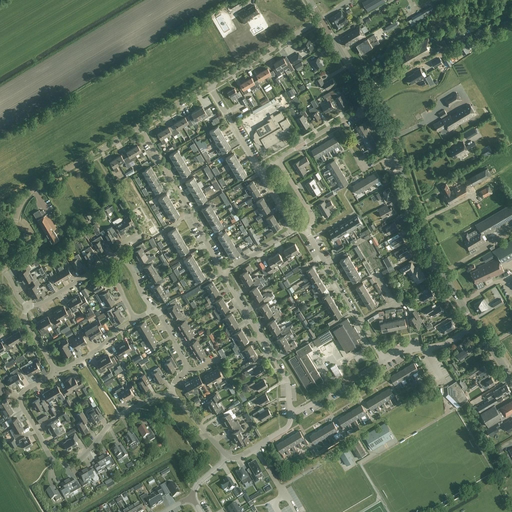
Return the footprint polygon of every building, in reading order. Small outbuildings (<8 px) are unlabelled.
[(241,0),(238,0),(230,5),(233,10),(244,4),(241,0)] [(384,0),(365,0),(362,2),(368,12),(385,2),(384,0)] [(252,17),(259,13),(255,5),(247,9),(246,8),(237,13),(244,24),(253,19),(252,17)] [(431,6),(411,18),(415,23),(434,11),(431,6)] [(341,25),(348,21),(341,11),(330,18),(337,30),(342,26),(341,25)] [(218,15),(213,18),(222,32),(227,29),(218,15)] [(361,39),(366,36),(359,26),(356,28),(357,29),(342,38),(347,46),(360,38),(361,39)] [(380,43),(374,34),(356,45),(360,51),(359,51),(360,53),(361,53),(362,54),(380,43)] [(301,52),(306,49),(308,52),(314,48),(309,40),(303,44),(303,43),(298,47),(301,52)] [(429,43),(431,43),(429,40),(421,44),(420,43),(414,47),(414,48),(412,50),(411,48),(407,51),(408,53),(399,58),(404,67),(410,64),(411,66),(436,52),(433,47),(432,48),(429,43)] [(299,53),(290,58),(293,65),(302,59),(299,53)] [(321,62),(319,57),(311,62),(316,70),(324,65),(322,61),(321,62)] [(279,61),(283,67),(285,70),(289,68),(291,72),(294,70),(292,66),(289,61),(287,63),(284,58),(279,61)] [(439,58),(431,63),(434,68),(442,63),(439,58)] [(283,67),(279,61),(274,63),(277,68),(274,70),(277,75),(278,76),(282,74),(279,69),(283,67)] [(301,62),(295,66),(297,71),(304,67),(301,62)] [(262,71),(265,77),(271,74),(272,76),(275,74),(273,71),(270,72),(268,68),(262,71)] [(412,84),(418,80),(419,81),(425,77),(420,69),(414,72),(414,73),(408,77),(412,84)] [(265,77),(262,71),(257,75),(259,79),(257,80),(259,84),(261,82),(260,80),(265,77)] [(246,81),(249,87),(255,83),(256,86),(259,84),(257,80),(254,82),(251,78),(246,81)] [(336,85),(332,79),(324,84),(321,78),(316,81),(319,87),(324,84),(327,90),(336,85)] [(249,87),(246,81),(241,84),(244,90),(243,90),(245,94),(248,92),(246,88),(249,87)] [(228,92),(230,97),(232,100),(238,97),(238,98),(242,96),(239,91),(237,93),(234,88),(228,92)] [(265,101),(269,98),(261,89),(257,92),(265,101)] [(290,97),(295,95),(291,89),(287,92),(290,97)] [(347,103),(342,94),(338,97),(334,90),(329,93),(334,100),(336,99),(341,107),(347,103)] [(456,92),(444,100),(449,108),(461,101),(456,92)] [(334,107),(331,102),(334,100),(329,93),(323,96),(325,99),(326,98),(328,102),(322,106),(325,112),(334,107)] [(285,94),(280,96),(283,104),(288,102),(285,94)] [(314,107),(312,108),(309,110),(312,115),(316,121),(321,118),(319,115),(320,115),(318,112),(320,110),(317,105),(314,100),(311,102),(314,107)] [(463,122),(463,123),(470,119),(469,118),(472,117),(473,117),(476,116),(470,105),(461,110),(450,116),(450,115),(443,120),(442,119),(434,124),(438,132),(447,127),(448,129),(448,130),(449,131),(456,127),(455,127),(463,122)] [(201,118),(203,116),(205,118),(208,117),(211,115),(208,109),(204,111),(202,107),(196,110),(203,120),(201,118)] [(203,120),(196,110),(191,113),(193,117),(190,119),(193,125),(197,123),(195,121),(198,119),(200,122),(203,120)] [(262,145),(263,144),(264,144),(266,148),(293,132),(289,126),(291,125),(287,118),(285,119),(281,112),(267,120),(268,122),(257,129),(258,131),(256,132),(255,132),(255,133),(254,134),(254,135),(254,136),(254,137),(254,138),(253,138),(256,143),(257,143),(258,143),(258,144),(259,144),(260,145),(261,145),(262,145)] [(304,129),(309,125),(306,120),(306,119),(304,115),(300,117),(302,120),(299,122),(304,129)] [(179,121),(182,126),(188,123),(190,126),(193,125),(193,124),(190,120),(187,121),(185,117),(179,121)] [(182,126),(179,121),(174,124),(176,128),(173,130),(176,134),(179,133),(177,129),(182,126)] [(359,134),(367,129),(364,123),(356,127),(359,132),(358,133),(357,132),(353,135),(354,137),(359,134)] [(218,126),(209,131),(213,137),(221,132),(218,126)] [(163,130),(166,136),(171,133),(173,136),(176,134),(173,130),(171,131),(168,127),(163,130)] [(463,134),(467,140),(478,134),(474,127),(463,134)] [(359,134),(361,138),(361,139),(361,138),(356,141),(358,143),(363,140),(362,139),(370,134),(367,129),(359,134)] [(166,136),(163,130),(157,134),(160,139),(161,142),(163,144),(166,142),(163,138),(166,136)] [(224,137),(221,132),(213,137),(210,138),(211,141),(214,139),(216,142),(224,137)] [(362,139),(363,140),(365,144),(364,144),(360,146),(361,149),(366,146),(365,145),(374,140),(370,134),(362,139)] [(224,137),(216,142),(219,147),(227,142),(224,137)] [(334,148),(335,148),(338,146),(339,146),(338,147),(341,151),(343,149),(342,147),(340,144),(340,145),(335,137),(329,140),(334,148)] [(328,152),(329,151),(333,149),(333,150),(335,154),(337,153),(335,148),(334,148),(329,140),(323,144),(328,152)] [(365,145),(366,146),(368,150),(367,150),(363,152),(364,155),(367,153),(370,151),(369,151),(377,146),(374,140),(365,145)] [(227,142),(219,147),(222,153),(231,148),(227,142)] [(450,151),(454,158),(458,156),(458,157),(468,151),(463,142),(453,148),(453,149),(450,151)] [(322,155),(323,155),(327,153),(329,158),(332,156),(329,151),(328,152),(323,144),(318,147),(322,155)] [(132,149),(135,154),(138,153),(141,157),(144,155),(142,153),(141,151),(137,145),(132,149)] [(322,155),(318,147),(312,151),(316,159),(321,156),(322,157),(321,157),(324,161),(326,160),(323,155),(322,155)] [(135,154),(132,149),(126,152),(129,156),(126,158),(129,162),(131,161),(132,161),(137,158),(135,154)] [(172,161),(181,155),(177,150),(169,155),(172,161)] [(229,164),(237,159),(234,153),(225,158),(229,164)] [(115,159),(119,164),(124,161),(126,164),(129,162),(126,158),(123,159),(121,155),(115,159)] [(181,155),(172,161),(175,166),(184,161),(181,155)] [(307,164),(310,163),(306,157),(303,158),(303,159),(300,161),(293,165),(300,176),(306,172),(302,164),(305,162),(307,164)] [(119,164),(115,159),(110,162),(113,167),(112,168),(115,172),(118,170),(116,166),(119,164)] [(232,169),(240,164),(237,159),(229,164),(232,169)] [(330,171),(338,166),(335,160),(327,165),(329,170),(328,170),(324,172),(325,175),(330,172),(330,171)] [(184,161),(175,166),(179,171),(187,166),(184,161)] [(235,174),(243,169),(240,164),(232,169),(235,174)] [(145,177),(153,172),(150,166),(142,171),(145,177)] [(187,166),(179,171),(182,177),(190,172),(187,166)] [(330,171),(330,172),(332,176),(332,175),(327,178),(329,180),(334,177),(333,177),(342,172),(338,166),(330,171)] [(243,169),(235,174),(238,180),(247,175),(243,169)] [(468,188),(491,175),(487,169),(464,181),(465,183),(451,192),(446,184),(441,187),(445,194),(444,195),(450,205),(458,201),(471,194),(468,188)] [(148,182),(157,177),(153,172),(145,177),(148,182)] [(333,177),(334,177),(336,181),(335,182),(335,181),(331,184),(332,186),(337,183),(337,182),(345,177),(342,172),(333,177)] [(380,181),(382,184),(383,183),(382,180),(381,180),(376,172),(370,176),(375,183),(376,183),(380,181)] [(376,187),(377,186),(376,183),(375,183),(370,176),(365,179),(369,187),(370,187),(374,184),(376,187)] [(151,187),(160,182),(157,177),(148,182),(151,187)] [(188,188),(197,183),(193,177),(185,182),(188,188)] [(337,182),(337,183),(339,187),(338,187),(334,189),(336,192),(341,189),(341,188),(349,183),(345,177),(337,182)] [(313,196),(321,191),(314,179),(306,184),(313,196)] [(370,191),(372,190),(370,187),(369,187),(365,179),(359,182),(364,190),(368,188),(370,191)] [(248,192),(256,187),(253,181),(246,185),(248,188),(247,189),(248,192)] [(160,182),(151,187),(155,193),(163,188),(160,182)] [(364,190),(359,182),(353,186),(358,194),(363,191),(364,194),(366,193),(364,190)] [(197,183),(188,188),(192,193),(200,188),(197,183)] [(493,193),(489,186),(479,192),(482,198),(493,193)] [(248,192),(249,192),(250,194),(251,194),(253,197),(260,193),(256,187),(248,192)] [(200,188),(192,193),(195,198),(203,193),(200,188)] [(381,198),(384,196),(385,197),(384,197),(385,201),(387,200),(394,196),(389,188),(382,192),(381,191),(378,193),(374,195),(377,200),(381,198)] [(161,204),(169,199),(166,193),(158,198),(161,204)] [(203,193),(195,198),(198,204),(207,199),(203,193)] [(258,208),(266,204),(263,198),(256,202),(258,205),(257,206),(258,208)] [(164,209),(173,204),(169,199),(161,204),(164,209)] [(328,209),(333,206),(331,201),(326,204),(324,201),(318,205),(325,217),(331,213),(328,209)] [(168,214),(176,210),(173,204),(164,209),(168,214)] [(204,215),(216,208),(215,206),(212,208),(210,204),(201,209),(204,215)] [(266,204),(258,208),(259,208),(256,210),(260,216),(256,218),(257,221),(264,217),(262,214),(263,214),(270,210),(266,204)] [(387,217),(394,213),(391,207),(389,209),(387,205),(378,209),(383,218),(387,216),(387,217)] [(216,208),(204,215),(208,220),(216,215),(213,210),(216,208)] [(43,229),(53,223),(47,214),(45,215),(42,210),(39,212),(39,210),(33,213),(43,229)] [(176,210),(168,214),(171,220),(179,215),(176,210)] [(234,211),(231,213),(231,214),(230,214),(234,222),(239,219),(234,211)] [(216,215),(208,220),(211,226),(219,220),(216,215)] [(266,227),(276,221),(273,215),(266,219),(268,222),(267,222),(269,225),(266,226),(266,227)] [(122,221),(127,230),(132,227),(130,224),(133,222),(130,216),(122,221)] [(362,224),(358,216),(353,219),(358,227),(362,224)] [(482,236),(498,226),(491,216),(475,225),(479,231),(482,236)] [(358,227),(353,219),(348,221),(353,230),(358,227)] [(226,222),(225,221),(221,224),(219,220),(211,226),(214,231),(221,227),(222,229),(226,226),(227,226),(227,225),(227,224),(226,223),(226,222)] [(127,230),(122,221),(114,225),(118,231),(120,229),(122,232),(127,230)] [(276,221),(266,227),(268,229),(271,228),(273,231),(280,227),(276,221)] [(353,230),(348,221),(343,224),(348,232),(353,230)] [(53,223),(43,229),(51,243),(58,239),(53,230),(56,228),(53,223)] [(381,231),(383,229),(385,228),(389,234),(398,229),(394,223),(389,226),(387,223),(379,228),(381,231)] [(348,232),(343,224),(339,227),(344,235),(348,232)] [(109,243),(115,239),(112,234),(115,232),(112,226),(105,230),(107,233),(105,235),(109,243)] [(344,235),(339,227),(334,230),(339,238),(344,235)] [(171,238),(179,233),(176,228),(167,233),(171,238)] [(225,229),(222,231),(223,233),(217,236),(221,242),(229,237),(226,231),(225,229)] [(339,238),(334,230),(329,233),(334,241),(339,238)] [(482,236),(479,231),(470,237),(467,233),(464,235),(467,240),(464,241),(469,250),(474,247),(475,248),(486,242),(482,236)] [(174,244),(182,239),(179,233),(171,238),(174,244)] [(98,252),(104,249),(101,243),(104,241),(101,236),(94,240),(96,243),(94,244),(98,252)] [(396,247),(405,242),(401,236),(395,239),(394,236),(388,240),(389,242),(392,241),(396,247)] [(229,237),(221,242),(224,247),(232,242),(229,237)] [(177,249),(185,244),(182,239),(174,244),(177,249)] [(500,264),(502,263),(511,257),(511,239),(494,250),(498,258),(500,264)] [(232,242),(224,247),(227,253),(235,248),(232,242)] [(134,252),(137,257),(145,253),(143,250),(145,248),(142,243),(136,246),(138,250),(134,252)] [(185,244),(177,249),(180,255),(189,250),(185,244)] [(289,247),(294,254),(297,252),(299,256),(302,255),(295,244),(289,247)] [(88,263),(94,259),(91,254),(94,252),(90,246),(84,250),(86,253),(83,255),(88,263)] [(285,258),(288,263),(293,260),(291,256),(294,254),(289,247),(284,250),(288,256),(285,258)] [(228,256),(229,256),(230,258),(239,253),(235,248),(227,253),(228,253),(227,254),(228,256)] [(402,260),(411,255),(407,249),(402,252),(400,249),(394,253),(396,256),(399,254),(402,260)] [(491,252),(482,257),(483,259),(485,262),(494,257),(491,252)] [(146,263),(152,260),(155,258),(154,255),(150,257),(149,255),(146,256),(145,253),(137,257),(140,263),(144,261),(146,263)] [(288,263),(285,258),(283,259),(279,253),(273,256),(278,264),(281,262),(283,266),(288,263)] [(76,270),(82,266),(79,261),(81,259),(78,254),(72,257),(74,261),(71,262),(76,270)] [(187,265),(195,260),(192,255),(183,260),(187,265)] [(343,266),(352,261),(348,255),(340,260),(343,266)] [(278,264),(273,256),(268,260),(272,266),(269,267),(272,273),(277,270),(275,266),(278,264)] [(500,264),(498,258),(478,267),(479,268),(471,272),(476,284),(483,280),(484,281),(492,278),(491,276),(494,274),(495,276),(504,272),(500,264)] [(146,273),(157,267),(156,266),(155,268),(152,263),(153,262),(152,260),(146,263),(148,265),(143,268),(146,273)] [(190,271),(198,266),(195,260),(187,265),(190,271)] [(347,271),(355,266),(352,261),(343,266),(347,271)] [(307,273),(309,276),(316,272),(313,266),(310,268),(306,263),(300,267),(302,269),(300,270),(303,275),(307,273)] [(420,271),(418,267),(414,269),(411,263),(405,267),(407,271),(410,270),(418,283),(426,278),(421,270),(420,271)] [(21,279),(31,273),(29,270),(31,269),(28,264),(23,268),(24,270),(19,274),(20,276),(19,276),(21,279)] [(243,280),(250,276),(249,273),(253,270),(251,268),(249,265),(243,269),(245,272),(240,275),(243,280)] [(64,269),(62,266),(60,267),(67,279),(69,278),(68,277),(72,275),(67,267),(64,269)] [(193,276),(202,271),(198,266),(190,271),(193,276)] [(355,266),(347,271),(350,277),(358,272),(355,266)] [(60,272),(57,273),(61,281),(65,280),(65,281),(67,279),(60,267),(58,268),(60,272)] [(149,277),(157,272),(156,270),(158,269),(157,267),(146,273),(149,277)] [(202,271),(193,276),(196,282),(205,277),(202,271)] [(154,281),(155,283),(158,282),(161,280),(163,279),(162,276),(160,277),(157,272),(149,277),(152,282),(154,281)] [(311,278),(313,281),(319,277),(316,272),(309,276),(303,279),(305,282),(311,278)] [(362,274),(360,275),(358,272),(350,277),(353,282),(361,277),(364,276),(362,274)] [(31,283),(37,279),(34,275),(32,276),(31,273),(21,279),(22,281),(23,281),(24,283),(30,280),(31,283)] [(56,285),(61,281),(57,273),(51,277),(56,285)] [(250,276),(243,280),(246,286),(253,282),(254,285),(260,281),(264,278),(262,276),(259,278),(257,276),(252,279),(250,276)] [(100,286),(105,283),(102,277),(93,282),(95,285),(92,287),(95,293),(101,289),(100,286)] [(316,286),(322,283),(319,277),(313,281),(310,283),(311,284),(310,284),(311,285),(314,283),(316,286)] [(30,294),(39,288),(38,285),(40,284),(37,279),(31,283),(33,285),(28,289),(29,291),(28,291),(30,294)] [(158,282),(155,283),(157,286),(152,289),(155,293),(163,288),(160,284),(162,283),(161,280),(158,282)] [(208,291),(215,287),(212,281),(207,284),(205,282),(198,286),(201,291),(206,288),(208,291)] [(253,296),(260,292),(258,289),(261,288),(263,286),(262,284),(260,281),(254,285),(256,287),(250,291),(253,296)] [(322,283),(316,286),(319,292),(316,293),(318,296),(324,292),(323,290),(326,288),(322,283)] [(359,293),(366,289),(363,283),(356,287),(359,293)] [(215,287),(208,291),(210,294),(205,297),(208,302),(214,298),(212,296),(218,292),(215,287)] [(39,288),(30,294),(31,296),(32,296),(33,298),(39,295),(40,298),(46,294),(43,290),(41,291),(39,288)] [(157,298),(169,291),(168,289),(165,291),(163,288),(155,293),(157,298)] [(366,289),(359,293),(363,298),(369,294),(366,289)] [(104,301),(111,296),(108,291),(104,293),(103,290),(96,294),(99,299),(102,298),(104,301)] [(426,302),(435,296),(431,290),(423,295),(421,292),(416,295),(419,300),(423,297),(426,302)] [(169,291),(157,298),(160,303),(169,298),(167,295),(170,293),(169,291)] [(260,292),(253,296),(256,302),(262,298),(264,301),(273,295),(272,292),(269,294),(269,293),(266,293),(262,295),(260,292)] [(326,303),(332,299),(329,293),(326,295),(324,292),(318,296),(320,299),(322,297),(326,303)] [(369,294),(363,298),(366,303),(373,299),(369,294)] [(74,298),(78,306),(81,304),(83,307),(88,304),(84,298),(81,299),(79,295),(74,298)] [(273,302),(271,299),(274,298),(273,297),(274,296),(273,295),(264,301),(265,303),(259,307),(263,312),(270,308),(268,305),(273,302)] [(111,296),(104,301),(106,304),(102,306),(105,311),(112,307),(111,304),(115,302),(111,296)] [(214,298),(208,302),(211,307),(214,305),(216,304),(218,307),(225,303),(222,297),(215,301),(214,298)] [(78,306),(74,298),(68,301),(71,305),(68,307),(72,313),(77,310),(76,308),(78,306)] [(329,308),(335,304),(332,299),(326,303),(329,308)] [(373,299),(366,303),(369,308),(376,304),(373,299)] [(480,313),(489,308),(484,299),(474,305),(480,313)] [(501,299),(492,304),(495,309),(503,303),(501,299)] [(170,314),(179,309),(182,307),(180,305),(178,304),(177,303),(176,300),(170,303),(171,306),(167,309),(170,314)] [(218,318),(224,314),(222,312),(228,308),(225,303),(218,307),(219,310),(215,313),(218,318)] [(335,304),(329,308),(332,313),(339,309),(335,304)] [(270,308),(263,312),(266,318),(272,314),(273,317),(280,313),(279,313),(281,312),(280,309),(278,310),(276,308),(275,309),(273,306),(270,308)] [(418,314),(420,317),(420,316),(426,312),(428,315),(432,312),(435,317),(444,312),(440,306),(432,310),(430,308),(419,314),(418,314)] [(59,310),(63,318),(66,316),(68,319),(73,316),(69,309),(66,311),(64,307),(59,310)] [(113,318),(121,313),(118,308),(114,310),(113,308),(106,312),(108,314),(110,313),(113,318)] [(181,313),(179,309),(170,314),(174,320),(178,317),(180,320),(186,316),(189,315),(188,314),(187,315),(186,314),(185,315),(183,311),(181,313)] [(339,309),(332,313),(335,319),(333,320),(334,323),(340,319),(339,317),(342,315),(339,309)] [(418,314),(419,314),(417,309),(411,313),(413,317),(409,320),(414,328),(421,324),(417,319),(420,317),(418,314)] [(63,318),(59,310),(53,313),(56,317),(53,319),(58,326),(62,323),(61,320),(63,318)] [(104,312),(97,316),(99,321),(106,317),(104,312)] [(121,313),(113,318),(115,321),(112,322),(115,327),(122,323),(120,321),(124,318),(121,313)] [(224,314),(218,318),(219,320),(222,319),(223,321),(225,320),(227,323),(235,319),(231,313),(225,317),(224,314)] [(280,313),(273,317),(275,319),(267,324),(270,329),(278,325),(276,322),(278,321),(280,319),(279,317),(281,316),(280,313)] [(42,319),(47,328),(50,326),(52,329),(57,326),(52,319),(50,321),(47,316),(42,319)] [(400,328),(399,320),(395,321),(395,318),(392,319),(393,321),(394,329),(400,328)] [(47,328),(42,319),(37,322),(40,327),(37,328),(41,335),(46,332),(44,329),(47,328)] [(235,319),(227,323),(229,326),(227,327),(226,328),(225,331),(226,331),(227,334),(233,330),(232,328),(238,324),(235,319)] [(353,327),(347,319),(330,329),(318,336),(318,337),(315,339),(319,345),(322,343),(322,344),(333,337),(334,339),(336,340),(338,338),(347,352),(350,350),(350,351),(351,350),(351,349),(354,353),(362,348),(357,339),(361,337),(354,326),(353,327)] [(92,327),(98,337),(100,335),(100,334),(102,333),(99,328),(102,326),(98,320),(94,323),(95,325),(92,327)] [(381,327),(382,327),(383,332),(389,330),(387,323),(383,323),(382,320),(380,321),(381,327)] [(451,330),(455,327),(453,324),(454,324),(452,320),(445,324),(440,327),(444,334),(451,330)] [(135,334),(147,327),(144,321),(136,326),(138,331),(137,331),(136,331),(134,332),(135,334)] [(187,326),(184,321),(177,325),(180,330),(187,326)] [(278,325),(270,329),(274,335),(280,331),(281,334),(290,329),(293,327),(291,324),(283,329),(282,327),(280,328),(278,325)] [(187,326),(180,330),(183,335),(190,330),(187,326)] [(98,337),(92,327),(89,329),(88,327),(83,329),(87,335),(89,333),(93,339),(95,337),(95,338),(98,337)] [(142,337),(151,332),(147,327),(135,334),(137,336),(139,335),(139,334),(140,333),(142,337)] [(310,328),(307,330),(312,337),(315,335),(310,328)] [(233,330),(227,334),(229,337),(232,338),(233,337),(235,336),(237,339),(244,335),(241,329),(235,333),(233,330)] [(280,345),(287,341),(292,338),(290,335),(293,334),(290,329),(281,334),(283,336),(277,340),(280,345)] [(190,330),(183,335),(186,340),(193,335),(190,330)] [(12,335),(17,342),(21,340),(23,343),(27,340),(23,333),(21,335),(19,331),(12,335)] [(77,337),(82,347),(85,345),(87,343),(84,338),(86,336),(83,331),(78,334),(80,336),(77,337)] [(142,345),(154,338),(151,332),(142,337),(145,341),(144,342),(143,341),(140,343),(142,345)] [(5,344),(9,349),(13,347),(12,345),(17,342),(12,335),(6,339),(8,342),(5,344)] [(244,335),(237,339),(239,342),(236,343),(237,343),(235,344),(235,346),(237,350),(243,346),(241,343),(247,340),(244,335)] [(82,347),(77,337),(74,339),(73,337),(68,340),(71,345),(74,344),(77,349),(79,348),(80,349),(82,347)] [(65,357),(71,354),(66,346),(69,344),(66,338),(61,341),(63,345),(59,348),(65,357)] [(154,338),(142,345),(143,347),(145,346),(145,344),(146,344),(149,348),(157,343),(154,338)] [(323,381),(318,372),(306,353),(313,349),(310,345),(314,342),(317,347),(319,345),(315,339),(313,340),(309,343),(296,351),(298,354),(288,359),(308,391),(323,381)] [(192,350),(199,345),(196,340),(188,345),(192,350)] [(215,349),(210,340),(207,342),(212,351),(215,349)] [(121,345),(126,352),(129,351),(130,353),(136,350),(132,344),(129,345),(127,341),(121,345)] [(287,341),(280,345),(283,351),(290,347),(291,350),(297,346),(296,343),(293,345),(291,343),(289,344),(287,341)] [(9,349),(5,344),(3,345),(1,342),(0,342),(0,352),(3,350),(4,352),(9,349)] [(455,355),(457,359),(459,357),(461,360),(464,358),(463,356),(473,350),(470,345),(466,347),(463,342),(457,346),(460,352),(455,355)] [(126,352),(121,345),(116,348),(118,352),(115,353),(119,360),(124,357),(123,354),(126,352)] [(199,345),(192,350),(194,354),(202,350),(199,345)] [(243,346),(237,350),(239,353),(239,354),(241,354),(242,353),(245,352),(247,355),(254,351),(251,345),(244,349),(243,346)] [(202,350),(194,354),(197,359),(205,355),(202,350)] [(254,351),(247,355),(248,358),(246,359),(248,362),(245,363),(247,366),(253,362),(251,360),(257,356),(254,351)] [(359,363),(367,358),(364,352),(355,358),(359,363)] [(103,358),(107,366),(110,364),(112,366),(117,363),(113,357),(110,359),(108,355),(103,358)] [(169,373),(175,370),(172,364),(174,362),(171,357),(166,360),(168,362),(164,364),(169,373)] [(30,365),(34,373),(40,369),(38,366),(40,364),(37,358),(31,361),(33,363),(30,365)] [(107,366),(103,358),(97,362),(99,365),(97,367),(100,373),(106,370),(104,368),(107,366)] [(459,368),(454,361),(451,364),(455,370),(453,372),(457,377),(460,375),(459,372),(458,373),(456,370),(459,368)] [(417,372),(419,375),(424,371),(421,367),(417,369),(414,363),(407,367),(412,375),(413,374),(417,372)] [(34,373),(30,365),(27,367),(25,364),(20,367),(24,374),(26,372),(29,376),(34,373)] [(335,364),(330,368),(337,378),(342,375),(335,364)] [(262,365),(254,370),(252,367),(247,370),(250,375),(254,372),(257,376),(265,371),(262,365)] [(471,376),(475,373),(477,376),(480,374),(481,375),(487,371),(483,366),(479,369),(478,366),(469,372),(471,376)] [(159,374),(162,372),(158,367),(153,370),(155,372),(151,374),(156,383),(162,379),(160,376),(159,374)] [(406,378),(407,378),(411,375),(412,376),(411,376),(414,381),(416,379),(413,374),(412,375),(407,367),(402,370),(406,378)] [(10,373),(12,376),(16,383),(22,380),(18,375),(21,373),(18,368),(10,373)] [(213,371),(219,382),(221,381),(219,378),(222,376),(217,368),(213,371)] [(401,382),(402,381),(405,379),(406,380),(408,384),(410,383),(407,378),(406,378),(402,370),(396,374),(401,382)] [(219,382),(213,371),(208,374),(213,381),(215,380),(217,383),(219,382)] [(137,383),(138,383),(143,391),(148,387),(145,382),(148,380),(144,374),(135,380),(137,383)] [(213,381),(208,374),(203,377),(210,388),(212,387),(210,383),(213,381)] [(401,382),(396,374),(390,377),(395,385),(400,382),(400,383),(402,388),(405,386),(402,381),(401,382)] [(11,387),(16,383),(12,376),(8,378),(7,375),(2,377),(5,383),(8,381),(11,387)] [(199,376),(194,379),(198,387),(201,385),(203,384),(199,376)] [(68,379),(74,388),(77,387),(78,389),(83,386),(80,380),(77,382),(74,377),(71,378),(71,377),(68,379)] [(482,387),(484,385),(487,383),(490,387),(495,383),(492,377),(487,381),(486,380),(485,380),(484,378),(478,381),(482,387)] [(74,388),(68,379),(65,380),(66,381),(64,382),(67,388),(64,390),(67,395),(72,392),(71,390),(74,388)] [(194,379),(189,381),(196,393),(198,392),(196,388),(198,387),(194,379)] [(263,380),(256,384),(254,382),(249,385),(247,386),(250,390),(252,389),(256,387),(259,391),(267,386),(263,380)] [(189,381),(184,384),(189,392),(191,391),(194,395),(196,393),(189,381)] [(468,399),(457,381),(448,387),(448,394),(461,406),(465,403),(468,399)] [(124,389),(130,399),(130,398),(134,395),(131,390),(133,388),(130,383),(125,385),(127,387),(124,389)] [(50,390),(55,397),(59,395),(62,400),(65,399),(61,393),(57,385),(53,388),(50,390)] [(485,409),(510,394),(509,392),(511,391),(507,385),(505,385),(492,393),(492,392),(486,395),(490,401),(489,401),(488,401),(477,408),(480,412),(485,408),(485,409)] [(130,399),(124,389),(121,390),(120,388),(115,391),(119,397),(122,395),(125,401),(130,399)] [(389,400),(389,399),(393,397),(394,398),(393,398),(396,402),(398,401),(395,395),(394,396),(390,388),(384,392),(389,400)] [(55,397),(50,390),(48,392),(47,391),(44,393),(48,401),(50,405),(52,403),(50,400),(55,397)] [(389,400),(384,392),(378,395),(383,403),(384,403),(388,400),(388,401),(390,406),(393,404),(389,399),(389,400)] [(209,408),(217,404),(215,400),(217,399),(219,398),(217,393),(209,398),(211,400),(206,403),(209,408)] [(254,404),(258,401),(261,406),(269,400),(265,394),(258,399),(256,396),(251,400),(254,404)] [(383,403),(378,395),(372,399),(377,407),(378,406),(382,404),(382,405),(384,409),(387,408),(384,403),(383,403)] [(0,406),(2,410),(9,405),(6,399),(2,401),(1,398),(0,398),(0,406)] [(44,411),(49,408),(45,402),(42,404),(39,398),(32,403),(37,411),(42,408),(44,411)] [(371,410),(376,407),(377,408),(376,408),(379,413),(381,411),(378,406),(377,407),(372,399),(366,402),(371,410)] [(488,426),(505,417),(511,412),(511,400),(500,408),(497,409),(495,405),(481,414),(488,426)] [(217,404),(209,408),(212,414),(217,411),(218,414),(224,410),(221,405),(219,407),(217,404)] [(9,405),(2,410),(5,414),(3,415),(6,420),(11,416),(10,414),(13,412),(9,405)] [(360,417),(361,416),(365,414),(365,415),(368,419),(370,418),(367,412),(366,413),(361,405),(355,409),(360,417)] [(87,411),(87,412),(93,424),(100,420),(97,415),(100,412),(97,407),(94,409),(94,408),(92,408),(87,411)] [(225,423),(233,418),(231,415),(233,414),(230,409),(224,413),(226,415),(222,418),(225,423)] [(267,409),(260,414),(258,411),(253,414),(256,418),(260,416),(263,420),(271,415),(267,409)] [(354,420),(355,420),(359,417),(360,418),(359,418),(362,423),(364,421),(361,416),(360,417),(355,409),(350,412),(354,420)] [(82,434),(88,430),(84,422),(87,420),(82,411),(77,414),(81,421),(76,424),(82,434)] [(349,423),(350,423),(353,421),(354,422),(353,422),(356,426),(358,425),(355,420),(354,420),(350,412),(344,416),(349,423)] [(343,427),(348,424),(348,425),(350,430),(353,428),(350,423),(349,423),(344,416),(338,419),(343,427)] [(12,428),(20,423),(17,418),(12,421),(11,418),(2,423),(5,428),(10,425),(12,428)] [(234,429),(240,425),(237,420),(235,422),(233,418),(225,423),(228,429),(232,426),(234,429)] [(50,430),(58,425),(57,423),(59,421),(58,419),(46,425),(50,430)] [(332,434),(333,433),(336,431),(337,432),(336,432),(339,436),(341,435),(338,429),(337,430),(333,422),(327,426),(332,434)] [(388,433),(390,431),(385,422),(364,435),(373,450),(391,439),(388,433)] [(20,423),(12,428),(14,431),(11,433),(14,438),(22,434),(20,431),(23,429),(20,423)] [(58,425),(50,430),(53,435),(57,433),(59,436),(66,432),(62,426),(60,428),(58,425)] [(240,425),(234,429),(235,432),(231,434),(235,440),(242,435),(240,432),(243,430),(240,425)] [(155,439),(153,436),(150,430),(147,432),(144,426),(138,430),(143,438),(146,436),(150,442),(155,439)] [(326,437),(327,437),(331,434),(331,435),(333,440),(336,438),(333,433),(332,434),(327,426),(321,429),(326,437)] [(320,441),(321,440),(325,438),(325,439),(328,443),(330,442),(327,437),(326,437),(321,429),(315,433),(320,441)] [(299,443),(299,442),(303,440),(304,441),(303,441),(306,446),(308,444),(305,439),(304,439),(300,431),(294,435),(299,443)] [(75,441),(78,439),(75,433),(70,436),(71,438),(70,439),(69,439),(66,441),(63,443),(68,450),(78,445),(75,441)] [(314,444),(319,441),(320,442),(319,442),(322,447),(324,445),(321,440),(320,441),(315,433),(310,436),(314,444)] [(136,445),(139,443),(136,438),(133,440),(130,434),(124,438),(129,446),(135,443),(136,445)] [(242,435),(235,440),(238,445),(242,443),(244,445),(250,442),(247,437),(244,438),(242,435)] [(293,446),(294,446),(297,444),(298,444),(298,445),(300,449),(302,448),(299,442),(299,443),(294,435),(288,438),(293,446)] [(25,449),(33,445),(29,438),(26,439),(24,437),(19,440),(20,443),(21,442),(25,449)] [(287,450),(288,449),(292,447),(292,448),(294,452),(297,451),(294,446),(293,446),(288,438),(282,442),(287,450)] [(358,441),(351,446),(358,458),(366,454),(358,441)] [(281,453),(286,450),(286,451),(286,452),(289,456),(291,454),(288,449),(287,450),(282,442),(276,445),(281,453)] [(157,452),(163,447),(161,443),(154,447),(157,452)] [(122,459),(128,455),(124,449),(120,451),(117,445),(112,449),(117,457),(120,455),(122,459)] [(351,458),(353,457),(348,448),(340,453),(343,457),(342,458),(347,466),(354,461),(351,458)] [(106,455),(100,458),(106,467),(107,469),(115,465),(112,459),(109,461),(106,455)] [(106,467),(100,458),(95,461),(98,466),(95,467),(99,474),(104,471),(103,469),(106,467)] [(251,476),(255,483),(259,481),(258,480),(260,479),(258,476),(262,474),(259,470),(260,469),(258,466),(257,467),(255,462),(248,466),(253,474),(251,476)] [(84,472),(89,480),(94,477),(96,481),(99,479),(94,472),(92,473),(89,469),(84,472)] [(242,470),(236,473),(243,485),(248,482),(249,483),(252,482),(247,474),(245,475),(244,474),(242,470)] [(89,480),(84,472),(79,475),(81,479),(79,481),(83,487),(88,484),(86,482),(89,480)] [(66,482),(71,491),(77,488),(78,490),(81,488),(77,482),(74,483),(71,479),(66,482)] [(224,482),(224,483),(221,485),(224,491),(228,489),(229,491),(235,488),(229,479),(226,481),(224,482)] [(71,491),(66,482),(61,485),(64,490),(60,492),(64,498),(70,495),(69,492),(71,491)] [(164,493),(169,491),(173,497),(180,493),(174,483),(169,486),(167,482),(160,486),(164,493)] [(56,501),(62,498),(58,492),(55,493),(52,488),(46,491),(51,500),(54,498),(56,501)] [(151,496),(157,505),(159,503),(160,504),(162,502),(160,499),(164,497),(159,488),(155,490),(156,492),(151,495),(151,496)] [(154,507),(157,505),(151,496),(148,498),(146,494),(140,498),(144,504),(147,502),(151,509),(154,507)] [(139,503),(135,506),(134,507),(134,506),(135,508),(136,511),(141,511),(143,511),(139,503)]
